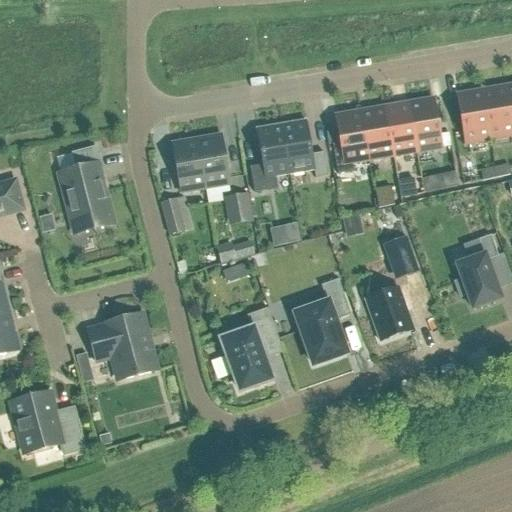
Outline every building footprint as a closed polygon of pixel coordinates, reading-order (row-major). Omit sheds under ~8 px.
[(13,13),(41,7),(39,0),(11,7),(13,13)] [(482,92),(490,141),(511,137),(511,112),(508,88),(482,92)] [(457,97),(465,146),(490,141),(482,92),(457,97)] [(409,105),(417,154),(442,150),(433,101),(409,105)] [(385,109),(393,158),(417,154),(409,105),(385,109)] [(360,113),(369,162),(393,158),(385,109),(360,113)] [(344,166),(369,162),(360,113),(336,117),(344,166)] [(279,126),(288,175),(312,171),(303,122),(279,126)] [(263,180),(288,175),(279,126),(254,131),(263,180)] [(448,135),(440,136),(442,148),(450,147),(448,135)] [(198,141),(207,189),(232,185),(223,136),(198,141)] [(182,194),(207,189),(198,141),(173,145),(182,194)] [(59,173),(75,235),(112,226),(92,150),(96,149),(95,148),(68,155),(69,156),(72,155),(76,169),(71,170),(71,169),(69,170),(69,171),(59,173)] [(497,179),(510,176),(507,165),(495,168),(497,179)] [(483,182),(497,179),(495,168),(481,171),(483,182)] [(454,174),(422,180),(425,193),(457,187),(454,174)] [(0,216),(22,210),(14,182),(0,185),(0,216)] [(401,200),(412,197),(410,185),(399,188),(401,200)] [(379,210),(391,207),(388,194),(376,197),(379,210)] [(232,227),(252,223),(247,195),(227,198),(232,227)] [(168,237),(185,232),(177,201),(160,205),(168,237)] [(399,207),(392,210),(396,220),(403,218),(399,207)] [(55,231),(51,216),(39,219),(43,234),(55,231)] [(346,239),(363,236),(359,218),(342,221),(346,239)] [(296,225),(286,227),(290,246),(300,243),(296,225)] [(459,282),(453,284),(459,300),(465,298),(470,313),(503,302),(499,290),(489,261),(498,258),(490,237),(478,241),(483,255),(468,260),(453,265),(459,282)] [(395,282),(420,273),(407,238),(382,247),(395,282)] [(251,243),(232,248),(236,261),(254,256),(251,243)] [(246,264),(237,267),(242,279),(251,276),(246,264)] [(295,316),(313,367),(346,355),(335,322),(351,316),(338,281),(321,287),(327,304),(295,316)] [(398,289),(365,301),(380,343),(413,331),(398,289)] [(0,356),(16,352),(0,290),(0,356)] [(221,342),(240,393),(272,381),(261,352),(280,345),(268,310),(247,317),(252,331),(221,342)] [(119,383),(155,373),(140,316),(104,325),(105,329),(87,334),(95,362),(113,358),(119,383)] [(63,457),(85,451),(76,416),(55,421),(48,394),(12,403),(26,456),(60,447),(63,457)] [(109,436),(99,438),(101,448),(111,445),(109,436)]
